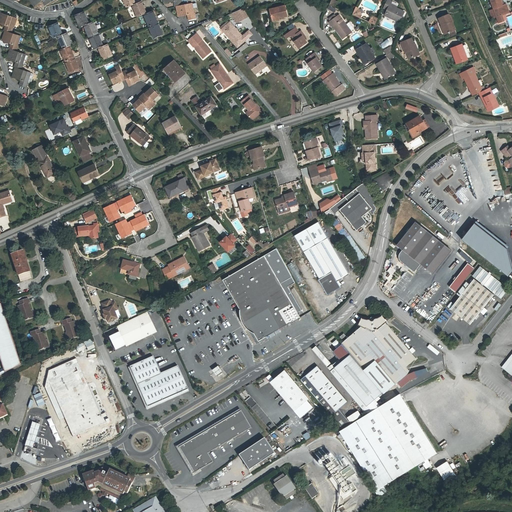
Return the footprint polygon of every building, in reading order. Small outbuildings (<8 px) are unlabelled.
[(392,2),(388,0),(387,0),(384,8),(388,10),(386,15),(399,22),(404,12),(396,8),(390,5),(391,3),(392,2)] [(497,17),(498,20),(499,22),(499,23),(504,21),(502,15),(505,14),(507,13),(504,5),(503,5),(500,0),(492,0),(491,1),(494,9),(490,11),(492,18),(497,17)] [(136,3),(133,5),(138,17),(144,14),(147,13),(142,1),(136,3)] [(191,4),(183,5),(177,7),(178,16),(189,14),(190,20),(196,19),(195,13),(194,13),(193,9),(192,10),(191,4)] [(270,9),(272,19),(279,17),(279,18),(288,16),(286,5),(270,9)] [(240,21),(244,19),(241,13),(245,11),(243,8),(235,12),(237,15),(238,15),(240,21)] [(354,12),(353,15),(360,18),(361,15),(359,9),(356,8),(354,12)] [(147,13),(144,14),(149,26),(158,23),(153,10),(147,13)] [(75,15),(80,27),(84,25),(89,23),(84,11),(75,15)] [(6,31),(11,33),(13,28),(12,27),(13,24),(12,23),(14,18),(0,13),(0,22),(7,25),(5,31),(6,31)] [(332,26),(333,26),(335,24),(339,30),(337,31),(343,39),(352,32),(339,15),(337,17),(331,21),(329,22),(332,26)] [(440,19),(443,26),(446,33),(448,32),(455,30),(455,29),(452,22),(449,15),(440,19)] [(89,23),(84,25),(89,37),(98,34),(93,21),(89,23)] [(227,21),(220,27),(222,29),(238,47),(252,34),(249,30),(242,36),(230,22),(229,23),(227,21)] [(49,26),(54,38),(58,36),(63,34),(58,22),(49,26)] [(158,23),(149,26),(154,38),(163,35),(158,23)] [(293,34),(292,35),(293,36),(299,32),(296,27),(292,30),(291,31),(293,34)] [(301,30),(299,32),(293,36),(296,40),(294,41),(300,49),(308,43),(305,39),(303,36),(304,35),(301,30)] [(11,49),(16,51),(18,46),(17,46),(19,42),(18,42),(20,36),(11,33),(6,31),(2,40),(12,44),(10,49),(11,49)] [(63,34),(58,36),(63,48),(70,46),(72,45),(67,33),(63,34)] [(188,40),(190,42),(195,49),(203,58),(212,51),(197,33),(188,40)] [(104,46),(98,34),(89,37),(95,49),(99,48),(104,46)] [(419,54),(416,47),(415,47),(414,46),(411,39),(401,44),(400,45),(406,59),(419,54)] [(195,49),(190,42),(187,45),(192,51),(195,49)] [(241,52),(248,46),(246,42),(238,48),(241,52)] [(356,49),(362,58),(363,58),(366,64),(376,58),(373,53),(375,52),(373,48),(370,49),(367,43),(356,49)] [(104,46),(99,48),(104,60),(113,56),(108,44),(104,46)] [(462,45),(452,49),(457,63),(467,59),(462,45)] [(63,48),(61,49),(66,62),(75,58),(70,46),(63,48)] [(391,52),(392,48),(391,46),(384,51),(387,55),(391,52)] [(16,68),(21,70),(23,64),(22,64),(24,60),(23,60),(25,54),(16,51),(11,49),(7,59),(17,62),(15,68),(16,68)] [(316,58),(318,56),(315,52),(306,58),(309,62),(308,63),(314,72),(323,66),(319,61),(316,58)] [(263,66),(266,64),(260,56),(248,64),(255,74),(264,68),(263,66)] [(75,58),(66,62),(71,74),(80,70),(75,58)] [(377,64),(382,73),(383,72),(387,78),(396,73),(387,58),(377,64)] [(185,73),(174,61),(165,69),(175,81),(185,73)] [(220,64),(216,67),(212,69),(211,70),(224,89),(233,83),(220,64)] [(114,84),(119,81),(122,80),(122,81),(126,79),(123,72),(120,66),(116,67),(117,71),(110,75),(114,84)] [(20,86),(27,88),(28,83),(27,82),(29,79),(28,78),(30,73),(21,70),(16,68),(12,77),(22,80),(20,86)] [(465,78),(474,95),(483,91),(481,87),(474,73),(476,72),(474,68),(463,73),(465,78)] [(127,70),(123,72),(126,79),(129,86),(133,84),(133,83),(135,82),(140,79),(136,71),(128,74),(127,70)] [(322,76),(325,80),(332,75),(329,71),(322,76)] [(334,73),(332,75),(325,80),(323,81),(332,92),(341,85),(335,77),(336,76),(334,73)] [(114,91),(124,88),(122,81),(112,85),(114,91)] [(74,101),(68,88),(53,96),(58,106),(64,103),(65,105),(74,101)] [(152,88),(148,91),(146,93),(145,93),(142,95),(152,107),(155,104),(152,100),(159,95),(152,88)] [(490,88),(481,92),(484,98),(483,99),(489,111),(499,106),(490,88)] [(149,109),(152,107),(142,95),(139,98),(139,99),(137,101),(133,105),(140,112),(146,106),(149,109)] [(241,102),(249,110),(250,112),(247,114),(252,120),(262,112),(249,96),(241,102)] [(192,100),(196,106),(201,103),(197,97),(192,100)] [(211,97),(201,103),(196,106),(202,115),(217,105),(211,97)] [(89,116),(85,107),(71,113),(75,121),(82,118),(82,119),(89,116)] [(124,114),(129,119),(134,115),(128,109),(124,114)] [(378,138),(377,129),(376,129),(375,125),(377,125),(376,121),(378,121),(377,115),(366,116),(366,121),(364,121),(364,126),(365,126),(366,129),(366,139),(378,138)] [(181,127),(176,116),(164,123),(170,135),(178,130),(178,129),(181,127)] [(407,123),(408,124),(411,130),(414,135),(429,126),(425,120),(423,121),(420,116),(407,123)] [(48,124),(53,134),(60,131),(62,135),(71,131),(64,117),(48,124)] [(335,141),(342,139),(340,135),(343,134),(344,134),(341,126),(343,125),(341,119),(329,123),(335,141)] [(134,124),(127,132),(144,145),(150,138),(134,124)] [(81,156),(89,152),(92,151),(90,145),(89,146),(85,137),(74,142),(81,156)] [(320,156),(316,143),(315,138),(305,141),(303,144),(305,149),(308,151),(307,151),(310,159),(320,156)] [(344,143),(334,147),(336,152),(346,149),(344,143)] [(363,161),(365,160),(366,160),(367,163),(367,171),(376,170),(375,153),(376,153),(376,145),(363,145),(363,153),(362,153),(363,161)] [(33,150),(42,169),(44,168),(48,177),(56,173),(47,156),(47,157),(41,146),(33,150)] [(398,148),(400,155),(407,154),(405,146),(398,148)] [(508,146),(502,151),(507,157),(511,154),(511,155),(511,157),(509,160),(506,161),(505,163),(506,166),(507,168),(511,166),(511,147),(510,149),(508,146)] [(262,147),(261,147),(250,151),(246,152),(247,157),(251,156),(253,160),(255,164),(253,165),(255,170),(266,166),(264,159),(265,159),(264,156),(265,156),(262,147)] [(89,152),(81,156),(84,162),(92,159),(89,152)] [(216,159),(210,162),(210,163),(208,164),(201,166),(203,170),(196,172),(198,179),(206,177),(205,175),(214,172),(213,170),(219,167),(216,159)] [(315,184),(322,181),(321,179),(326,177),(327,180),(328,181),(333,179),(332,177),(336,176),(334,170),(330,171),(330,169),(322,171),(321,168),(318,169),(316,164),(309,167),(315,184)] [(79,172),(83,181),(90,178),(91,179),(99,175),(95,165),(79,172)] [(465,173),(462,175),(468,183),(471,180),(465,173)] [(189,189),(184,178),(179,180),(165,186),(170,197),(178,193),(178,194),(189,189)] [(340,209),(357,230),(367,222),(363,216),(369,211),(372,214),(374,213),(374,212),(375,210),(376,207),(374,204),(376,202),(371,194),(372,193),(364,183),(361,184),(330,209),(334,214),(340,209)] [(219,188),(211,190),(213,196),(214,195),(215,199),(216,203),(218,202),(220,208),(224,207),(225,209),(229,207),(226,199),(224,200),(223,198),(222,192),(220,193),(219,188)] [(239,202),(241,206),(242,212),(252,209),(249,202),(253,201),(254,200),(253,197),(254,197),(252,188),(236,193),(239,202)] [(4,201),(11,199),(9,191),(0,193),(0,217),(6,215),(2,204),(4,201)] [(298,204),(294,192),(285,195),(285,197),(283,198),(283,199),(276,201),(280,214),(290,211),(289,207),(298,204)] [(87,223),(96,218),(93,211),(84,216),(87,223)] [(365,258),(337,216),(331,220),(349,246),(345,248),(356,265),(365,258)] [(421,264),(426,269),(445,245),(416,221),(397,245),(403,250),(400,254),(399,255),(399,256),(399,257),(399,258),(400,260),(400,261),(415,272),(421,264)] [(337,281),(349,274),(319,222),(295,235),(320,279),(319,279),(328,295),(341,287),(337,281)] [(98,238),(98,233),(99,232),(99,226),(98,223),(94,224),(94,226),(74,228),(76,237),(89,236),(89,239),(98,238)] [(192,237),(199,251),(210,245),(203,233),(209,230),(206,225),(192,233),(194,237),(192,237)] [(233,243),(237,239),(232,234),(228,237),(227,236),(220,242),(228,251),(235,245),(233,243)] [(493,245),(490,242),(480,253),(488,262),(490,260),(498,268),(511,254),(508,251),(509,250),(504,234),(493,245)] [(255,245),(258,243),(257,242),(252,236),(249,239),(255,245)] [(445,245),(426,269),(433,274),(452,250),(445,245)] [(456,255),(461,258),(465,253),(461,249),(456,255)] [(264,255),(281,283),(291,278),(274,250),(264,255)] [(12,255),(20,281),(32,278),(23,251),(12,255)] [(281,283),(264,255),(223,280),(240,310),(240,312),(240,313),(241,315),(241,318),(242,320),(243,322),(243,323),(244,324),(245,326),(247,328),(248,329),(252,332),(254,333),(255,334),(259,341),(262,339),(264,338),(270,335),(274,332),(300,317),(298,312),(284,289),(281,283)] [(190,268),(184,257),(169,265),(170,266),(163,270),(168,279),(190,268)] [(446,273),(460,260),(458,258),(444,271),(446,273)] [(136,280),(140,265),(123,260),(121,269),(131,271),(129,278),(136,280)] [(456,292),(474,268),(468,263),(449,287),(456,292)] [(212,269),(214,272),(217,270),(213,264),(207,267),(209,270),(212,269)] [(480,266),(473,276),(501,299),(509,289),(480,266)] [(294,283),(291,278),(281,283),(284,289),(288,286),(294,283)] [(470,325),(494,295),(474,279),(470,284),(467,282),(458,294),(460,296),(450,309),(470,325)] [(389,291),(394,286),(388,280),(383,284),(389,291)] [(288,286),(284,289),(298,312),(302,310),(288,286)] [(23,321),(33,317),(31,311),(28,303),(30,303),(28,299),(19,302),(21,305),(18,306),(23,321)] [(115,306),(113,303),(112,303),(111,301),(109,302),(109,301),(102,304),(105,310),(104,311),(105,315),(103,315),(105,319),(107,318),(108,322),(117,318),(114,311),(113,307),(115,306)] [(21,365),(1,304),(0,304),(0,357),(5,372),(21,365)] [(147,312),(117,327),(126,345),(145,336),(145,337),(154,332),(146,316),(148,315),(147,312)] [(330,371),(367,414),(380,406),(375,399),(383,392),(384,393),(397,382),(406,375),(408,373),(410,370),(407,366),(416,358),(386,323),(387,321),(389,319),(388,317),(386,319),(382,315),(379,317),(377,318),(376,319),(375,319),(374,321),(372,321),(370,319),(367,319),(364,319),(362,318),(359,325),(362,326),(342,343),(342,344),(333,352),(342,361),(330,371)] [(65,325),(67,333),(69,339),(79,336),(75,322),(72,322),(71,319),(62,321),(63,325),(65,325)] [(38,350),(48,347),(46,341),(43,333),(41,333),(39,330),(31,332),(32,336),(33,336),(38,350)] [(440,352),(430,344),(427,347),(437,355),(440,352)] [(311,348),(326,366),(330,362),(315,345),(311,348)] [(511,353),(502,367),(511,375),(511,353)] [(153,356),(130,366),(148,407),(188,389),(178,366),(161,373),(153,356)] [(90,411),(68,363),(46,372),(44,382),(62,423),(90,411)] [(223,371),(219,365),(212,370),(217,376),(223,371)] [(337,422),(343,429),(352,424),(339,409),(347,401),(317,366),(306,376),(324,397),(319,401),(337,422)] [(309,399),(285,370),(270,382),(295,411),(309,399)] [(406,375),(397,382),(402,388),(410,381),(417,377),(414,371),(406,375)] [(306,376),(301,379),(319,401),(324,397),(306,376)] [(352,448),(378,490),(384,486),(437,453),(400,394),(398,395),(380,406),(367,414),(352,424),(343,429),(337,433),(348,450),(352,448)] [(37,405),(44,403),(41,397),(35,399),(36,402),(37,405)] [(251,407),(255,403),(250,397),(245,401),(251,407)] [(241,410),(179,447),(194,473),(213,462),(208,453),(251,427),(241,410)] [(52,418),(47,420),(56,442),(61,440),(52,418)] [(32,422),(25,446),(33,448),(41,425),(32,422)] [(302,434),(306,440),(310,436),(307,431),(302,434)] [(239,455),(249,470),(275,453),(265,438),(239,455)] [(446,487),(462,477),(452,461),(436,471),(446,487)] [(326,466),(330,472),(336,468),(332,462),(326,466)] [(345,479),(355,472),(349,465),(340,472),(345,479)] [(105,468),(105,469),(102,474),(99,472),(95,474),(94,471),(83,475),(88,491),(100,486),(103,487),(102,488),(104,489),(109,491),(122,497),(125,491),(128,492),(135,478),(128,474),(127,478),(105,468)] [(345,482),(336,468),(330,472),(333,476),(330,479),(343,499),(353,493),(346,483),(348,482),(346,481),(345,482)] [(283,498),(296,489),(287,476),(274,484),(283,498)] [(312,483),(305,488),(312,499),(319,494),(312,483)] [(386,489),(384,486),(378,490),(376,491),(378,494),(380,496),(388,491),(386,489)] [(298,498),(307,493),(305,490),(296,494),(298,498)] [(153,507),(155,511),(166,511),(167,511),(165,509),(163,510),(159,503),(153,507)]
